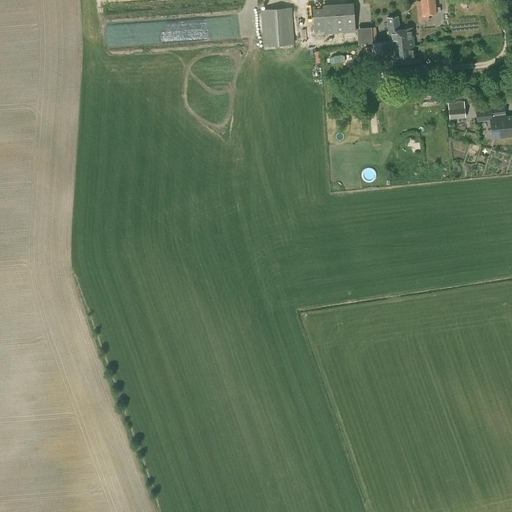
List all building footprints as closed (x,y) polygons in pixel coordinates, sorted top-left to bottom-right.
[(428,0),(414,0),(415,14),(429,13),(428,0)] [(264,9),(267,49),(327,44),(324,4),(264,9)] [(400,28),(399,15),(386,17),(392,63),(416,60),(413,27),(400,28)] [(377,26),(358,27),(358,41),(378,41),(377,26)] [(418,99),(445,97),(444,80),(417,82),(418,99)] [(449,119),(466,117),(464,101),(448,102),(449,119)] [(511,115),(505,116),(504,105),(489,106),(489,108),(475,110),(477,121),(490,120),(492,135),(505,134),(505,137),(511,136),(511,115)]
